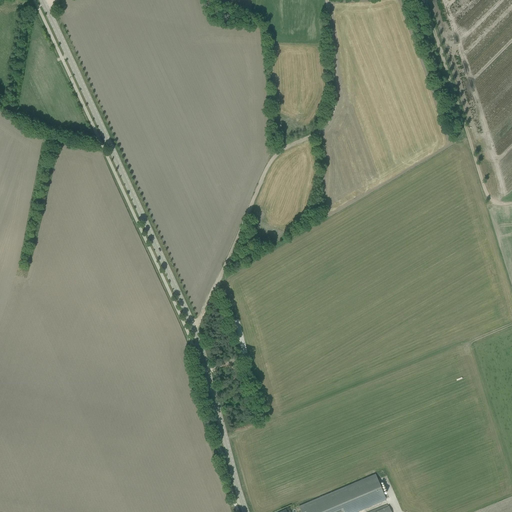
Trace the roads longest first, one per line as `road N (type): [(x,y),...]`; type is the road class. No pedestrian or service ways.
road 1 (tertiary): [(244,511),(193,326),(41,0)]
road 2 (track): [(332,0),(336,81),(324,119),(267,159),(193,326)]
road 3 (track): [(424,0),(487,196),(511,204)]
